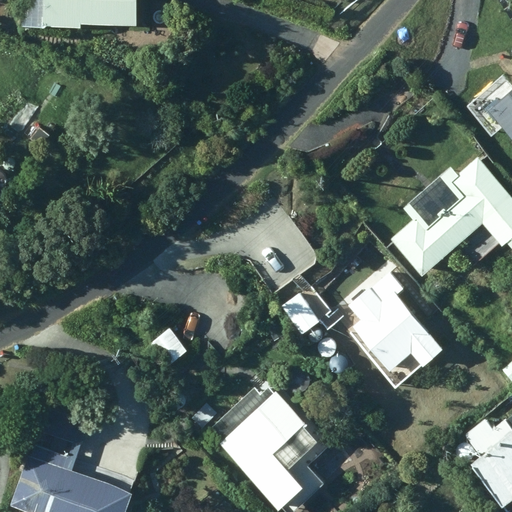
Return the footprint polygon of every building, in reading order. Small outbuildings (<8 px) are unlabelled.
[(20,0),(20,28),(81,31),(81,26),(137,29),(138,0),(20,0)] [(485,111),(511,141),(511,92),(500,103),(497,101),(485,111)] [(48,137),(39,128),(28,139),(37,147),(48,137)] [(1,166),(8,172),(15,165),(7,159),(1,166)] [(390,240),(423,278),(446,258),(457,249),(473,268),(500,245),(502,248),(507,243),(511,249),(511,200),(477,160),(457,177),(449,167),(402,208),(413,221),(390,240)] [(442,352),(381,281),(349,308),(360,322),(351,329),(390,375),(412,356),(422,368),(442,352)] [(319,323),(299,294),(279,309),(298,337),(319,323)] [(188,342),(170,322),(152,337),(170,358),(188,342)] [(224,328),(209,343),(223,359),(248,335),(236,323),(227,331),(224,328)] [(511,382),(511,362),(502,372),(511,382)] [(220,445),(278,511),(303,491),(286,472),(317,445),(302,428),(303,427),(269,388),(261,396),(256,390),(211,429),(222,443),(220,445)] [(470,467),(503,509),(511,502),(511,416),(493,431),(484,420),(464,436),(481,459),(470,467)] [(14,497),(62,511),(121,511),(132,480),(29,449),(14,497)]
